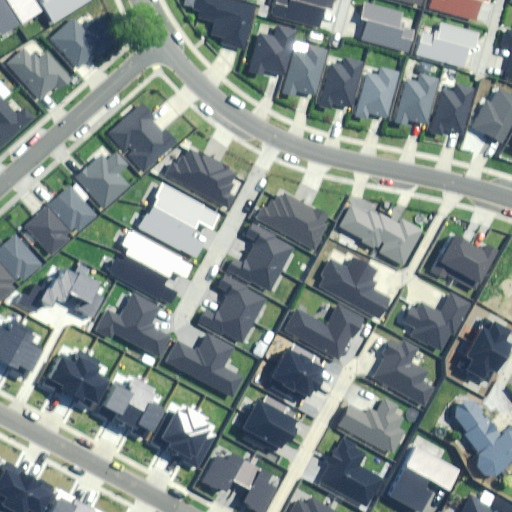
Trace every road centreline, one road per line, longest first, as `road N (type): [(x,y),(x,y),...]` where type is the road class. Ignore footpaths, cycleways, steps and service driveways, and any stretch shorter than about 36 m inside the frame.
road 1 (residential): [(511,202),(276,134)]
road 2 (residential): [(161,43),(0,185)]
road 3 (residential): [(178,321),(276,134)]
road 4 (residential): [(0,412),(185,511)]
road 5 (residential): [(354,361),(274,511)]
road 6 (residential): [(276,134),(234,112),(161,43)]
